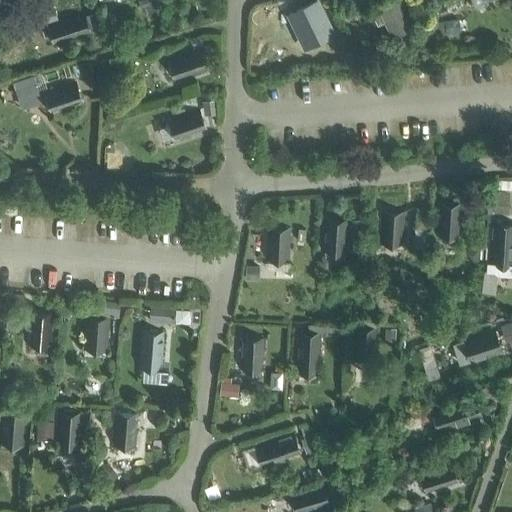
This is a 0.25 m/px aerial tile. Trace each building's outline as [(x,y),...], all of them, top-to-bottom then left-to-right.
[(318,0),(317,0),(299,9),(314,42),(334,32),(318,0)] [(398,0),(387,0),(376,5),(393,37),(412,27),(398,0)] [(85,9),(48,22),(55,43),(92,31),(85,9)] [(201,47),(169,58),(176,80),(209,69),(201,47)] [(31,71),(9,79),(19,105),(41,97),(31,71)] [(77,81),(44,92),(52,113),(84,102),(77,81)] [(200,108),(168,119),(175,140),(208,129),(200,108)] [(487,208),(507,210),(508,191),(488,190),(487,208)] [(462,203),(440,202),(437,236),(460,238),(462,203)] [(406,211),(383,210),(381,244),(404,245),(406,211)] [(349,219),(326,217),(324,252),(347,254),(349,219)] [(511,222),(494,221),(492,260),(511,261),(511,222)] [(292,227),(269,226),(267,260),(290,261),(292,227)] [(151,303),(151,320),(170,320),(170,303),(151,303)] [(54,312),(31,311),(28,345),(51,347),(54,312)] [(110,317),(87,315),(85,349),(107,351),(110,317)] [(511,318),(499,322),(504,339),(511,337),(511,318)] [(378,328),(355,327),(354,361),(376,362),(378,328)] [(165,331),(142,329),(139,368),(162,370),(165,331)] [(496,329),(463,340),(470,361),(503,351),(496,329)] [(326,332),(295,330),(293,373),(323,375),(326,332)] [(265,337),(243,336),(241,370),(264,371),(265,337)] [(221,378),(219,392),(235,394),(237,380),(221,378)] [(475,395),(434,408),(440,430),(481,417),(475,395)] [(27,413),(4,411),(1,445),(24,447),(27,413)] [(83,413),(60,411),(57,445),(80,447),(83,413)] [(139,413),(116,411),(114,446),(136,447),(139,413)] [(295,432),(257,445),(264,466),(302,453),(295,432)] [(453,460),(420,471),(427,493),(460,482),(453,460)] [(324,481),(291,492),(296,511),(302,511),(330,503),(324,481)] [(429,498),(414,504),(416,511),(425,511),(433,509),(429,498)]
